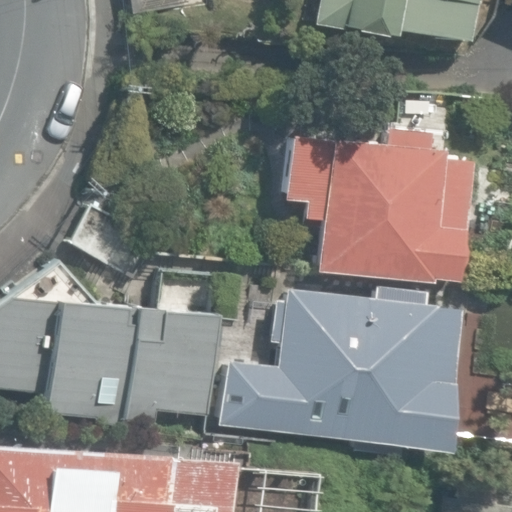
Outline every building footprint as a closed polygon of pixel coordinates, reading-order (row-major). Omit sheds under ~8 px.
[(127,0),(130,14),(209,4),(208,0),(127,0)] [(391,26),(464,40),(471,0),(308,0),(305,21),(337,27),(337,24),(390,33),(391,26)] [(312,271),(426,282),(427,277),(455,279),(467,161),(439,158),(440,150),(423,149),(425,131),(380,127),(379,144),(283,134),(276,200),(297,202),(295,219),(317,220),(312,271)] [(68,242),(134,275),(153,237),(88,204),(68,242)] [(0,384),(32,388),(38,408),(92,414),(91,422),(118,425),(119,420),(154,424),(156,408),(198,412),(210,306),(127,296),(126,303),(51,291),(56,258),(0,292),(0,384)] [(263,429),(438,446),(452,306),(280,287),(279,298),(267,297),(263,339),(273,340),(263,429)] [(0,511),(222,511),(227,459),(0,442),(0,511)] [(437,511),(511,511),(511,482),(490,481),(488,501),(439,496),(437,511)]
